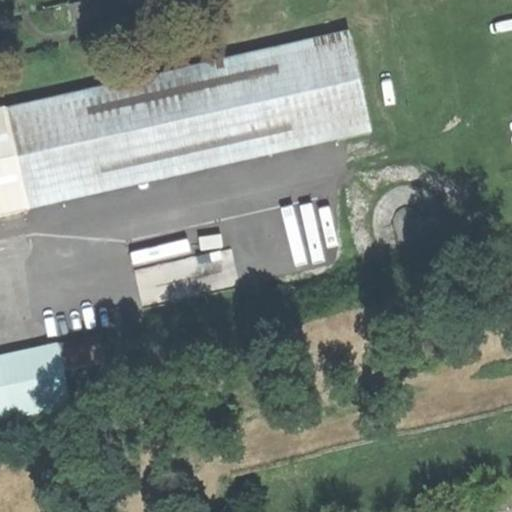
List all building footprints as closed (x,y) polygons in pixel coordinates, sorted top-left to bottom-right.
[(160,0),(98,0),(71,6),(75,24),(161,5),(160,0)] [(349,32),(7,110),(30,209),(371,131),(349,32)] [(0,215),(30,209),(7,110),(0,111),(0,215)] [(394,222),(394,224),(397,234),(397,236),(399,243),(400,248),(429,241),(428,236),(426,228),(426,226),(423,217),(422,215),(422,213),(421,211),(420,210),(418,209),(416,208),(415,207),(413,206),(411,206),(409,205),(407,205),(405,206),(403,206),(401,207),(400,208),(398,210),(397,211),(396,213),(395,214),(394,216),(394,218),(394,220),(394,222)] [(98,335),(0,357),(0,419),(70,404),(63,372),(104,362),(98,335)]
